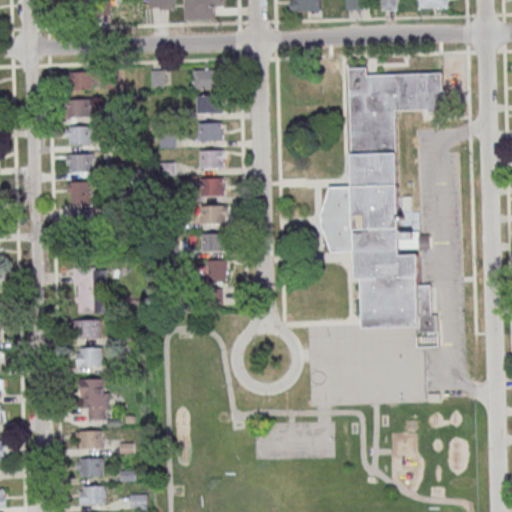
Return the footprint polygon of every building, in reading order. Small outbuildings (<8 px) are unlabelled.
[(85,0),(65,0),(65,11),(85,11),(85,0)] [(175,9),(174,0),(149,0),(150,9),(175,9)] [(221,0),(184,0),(184,19),(214,19),(214,7),(221,7),(221,0)] [(319,11),(318,0),(290,0),(290,11),(319,11)] [(364,10),(363,0),(345,0),(345,10),(364,10)] [(381,0),(382,9),(397,9),(396,0),(381,0)] [(350,68),(367,67),(368,76),(442,74),(443,89),(445,89),(446,112),(428,112),(428,110),(396,111),(401,232),(420,231),(420,235),(430,235),(430,248),(401,249),(401,255),(417,254),(418,285),(431,284),(432,315),(438,315),(438,331),(420,332),(419,325),(364,327),(364,326),(364,324),(364,321),(363,277),(358,278),(357,251),(332,252),(323,226),(323,214),(331,187),(355,186),(350,68)] [(194,69),(194,88),(221,88),(221,69),(194,69)] [(69,70),(69,88),(114,88),(114,70),(69,70)] [(152,70),(152,86),(164,86),(164,70),(152,70)] [(197,112),(224,112),(224,94),(197,94),(197,112)] [(66,116),(93,116),(93,98),(66,98),(66,116)] [(224,122),(199,122),(199,140),(224,140),(224,122)] [(93,143),(93,125),(66,125),(66,143),(93,143)] [(199,149),(199,168),(227,168),(227,149),(199,149)] [(95,171),(95,153),(67,153),(67,171),(95,171)] [(202,177),(202,195),(224,195),(224,177),(202,177)] [(90,203),(90,180),(69,180),(69,203),(90,203)] [(229,205),(199,205),(199,223),(229,223),(229,205)] [(75,211),(80,245),(95,243),(90,209),(75,211)] [(203,250),(227,250),(227,232),(203,232),(203,250)] [(228,281),(228,259),(208,259),(208,281),(228,281)] [(106,266),(76,266),(76,312),(106,312),(106,266)] [(223,303),(222,290),(208,290),(209,304),(223,303)] [(101,319),(76,319),(76,338),(101,338),(101,319)] [(103,346),(76,346),(76,365),(103,365),(103,346)] [(81,378),(81,408),(89,407),(89,418),(110,418),(109,377),(81,378)] [(76,430),(104,429),(105,447),(79,448),(79,439),(77,439),(76,430)] [(77,458),(105,457),(105,475),(80,476),(80,467),(77,467),(77,458)] [(78,485),(106,484),(106,502),(81,503),(81,494),(78,494),(78,485)] [(131,508),(150,508),(150,493),(131,493),(131,508)]
